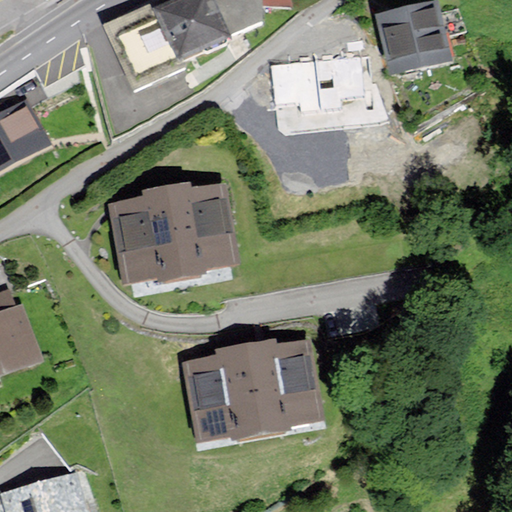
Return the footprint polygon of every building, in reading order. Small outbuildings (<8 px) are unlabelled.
[(133,85),(265,22),(277,19),(275,3),(294,3),(293,0),(157,0),(105,25),(133,85)] [(449,56),(435,2),(380,16),(394,70),(449,56)] [(271,61),(276,115),(370,106),(365,52),(271,61)] [(0,115),(0,167),(46,143),(25,102),(0,115)] [(114,204),(129,281),(238,261),(223,184),(189,191),(187,182),(144,190),(146,199),(114,204)] [(26,303),(0,312),(0,371),(44,356),(26,303)] [(276,338),(216,348),(218,357),(187,362),(201,440),(232,434),(233,440),(292,429),(291,422),(323,417),(310,339),(277,345),(276,338)] [(85,511),(74,475),(5,496),(7,505),(0,507),(0,511),(85,511)]
